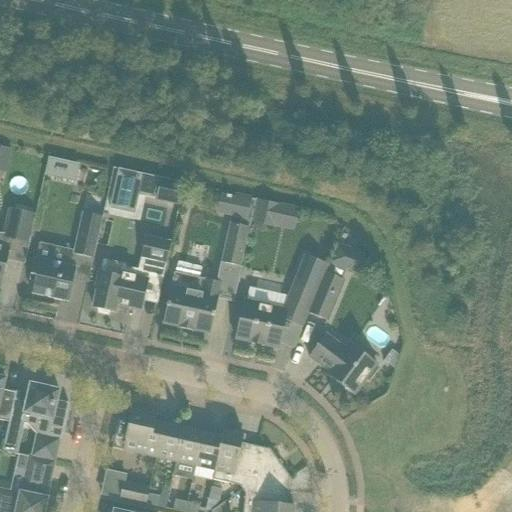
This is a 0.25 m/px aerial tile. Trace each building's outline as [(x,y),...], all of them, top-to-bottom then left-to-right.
[(0,171),(6,173),(10,152),(0,149),(0,171)] [(45,155),(40,174),(71,182),(76,163),(45,155)] [(141,175),(137,196),(155,200),(160,179),(152,177),(145,176),(141,175)] [(178,205),(183,184),(160,179),(155,200),(178,205)] [(194,188),(191,203),(202,205),(206,190),(194,188)] [(250,220),(254,204),(235,200),(231,215),(250,220)] [(253,227),(272,231),(278,208),(258,204),(253,227)] [(0,247),(0,288),(6,263),(9,261),(13,241),(29,245),(33,225),(36,215),(9,210),(4,234),(1,248),(0,247)] [(72,255),(93,260),(103,218),(82,213),(72,255)] [(230,225),(222,264),(239,268),(248,229),(230,225)] [(141,311),(149,275),(163,278),(170,244),(145,238),(136,279),(121,275),(120,279),(98,274),(95,291),(97,291),(93,309),(98,310),(99,314),(107,316),(110,313),(115,314),(116,308),(117,305),(141,311)] [(336,245),(327,267),(353,277),(362,256),(336,245)] [(244,302),(235,341),(278,350),(285,320),(302,327),(308,313),(315,296),(315,294),(327,266),(305,257),(293,285),(283,311),(244,302)] [(69,298),(76,268),(34,259),(29,282),(34,283),(31,295),(61,302),(68,303),(69,298)] [(315,296),(308,313),(309,313),(308,315),(327,322),(337,296),(343,281),(332,277),(325,274),(316,296),(315,296)] [(205,281),(202,295),(171,288),(163,324),(179,328),(179,329),(193,333),(193,331),(210,335),(218,299),(217,299),(220,284),(205,281)] [(377,364),(351,345),(347,351),(326,335),(309,357),(330,373),(328,377),(353,396),(365,380),(368,382),(378,369),(375,367),(377,364)] [(0,421),(9,423),(15,394),(2,391),(5,380),(0,378),(0,421)] [(62,433),(68,404),(57,402),(59,392),(56,391),(56,388),(43,385),(43,388),(30,385),(27,395),(16,393),(15,394),(9,423),(2,452),(13,454),(14,447),(17,447),(22,424),(27,425),(28,419),(48,424),(46,430),(62,433)] [(112,449),(156,459),(163,425),(155,423),(156,417),(131,412),(129,423),(118,421),(112,449)] [(156,459),(175,463),(183,429),(163,425),(156,459)] [(175,463),(195,468),(202,434),(183,429),(175,463)] [(239,487),(268,450),(241,444),(243,437),(222,432),(221,438),(222,438),(214,472),(212,481),(239,487)] [(195,468),(214,472),(222,438),(221,438),(202,434),(195,468)] [(29,457),(29,458),(54,464),(59,440),(36,435),(31,458),(29,457)] [(290,479),(281,466),(276,469),(273,465),(278,462),(269,449),(268,450),(239,487),(245,495),(289,479),(290,479)] [(54,464),(29,458),(21,494),(20,494),(19,495),(0,490),(0,511),(44,511),(47,500),(46,499),(54,464)] [(286,506),(289,479),(245,495),(243,511),(293,511),(294,507),(286,506)] [(145,505),(148,495),(149,490),(123,484),(119,500),(145,505)] [(208,500),(218,503),(221,491),(211,488),(208,500)] [(148,495),(145,505),(158,508),(160,498),(148,495)] [(172,511),(175,511),(184,511),(187,504),(174,501),(172,511)] [(211,511),(225,511),(224,503),(211,511)]
